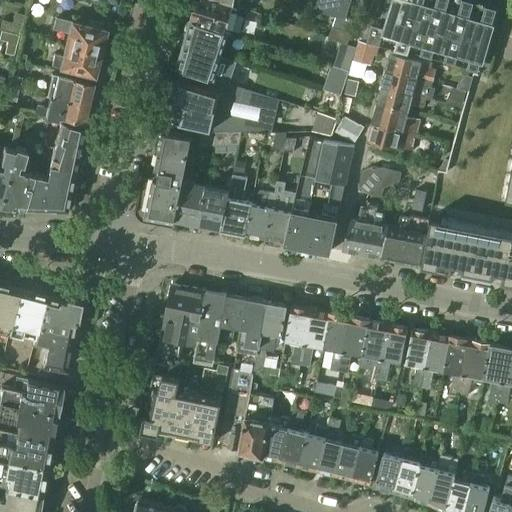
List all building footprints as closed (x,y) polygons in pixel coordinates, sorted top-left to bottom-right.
[(238,3),(228,0),(198,0),(193,3),(191,9),(194,13),(194,16),(227,27),(230,28),(240,31),(248,6),(238,3)] [(318,0),(317,4),(337,11),(348,14),(353,16),(356,17),(365,19),(370,0),(318,0)] [(380,45),(381,42),(410,51),(411,48),(434,55),(437,45),(449,49),(446,58),(457,61),(460,52),(472,55),(469,65),(480,68),(483,59),(494,22),(493,22),(498,7),(487,4),(483,19),(471,15),(475,0),(474,0),(463,0),(460,12),(447,9),(450,0),(393,0),(385,28),(372,24),(367,41),(380,45)] [(356,17),(353,16),(348,14),(337,11),(329,36),(348,42),(356,17)] [(69,31),(66,42),(101,51),(101,50),(104,48),(106,42),(104,39),(106,28),(57,16),(54,27),(69,31)] [(187,39),(224,52),(225,49),(224,48),(230,28),(227,27),(194,16),(192,18),(188,18),(187,26),(190,29),(187,39)] [(14,58),(19,38),(9,36),(5,56),(14,58)] [(224,52),(187,39),(184,51),(179,51),(178,59),(181,62),(181,64),(186,66),(217,75),(225,78),(232,80),(239,56),(232,54),(224,52)] [(365,63),(371,64),(377,44),(359,39),(354,59),(354,60),(365,63)] [(100,55),(101,51),(66,42),(63,54),(55,52),(52,63),(95,74),(97,64),(100,63),(102,57),(100,55)] [(340,47),(335,63),(350,68),(355,52),(340,47)] [(234,48),(232,54),(239,56),(244,58),(246,52),(234,48)] [(392,49),(387,66),(418,75),(433,79),(436,68),(431,66),(433,61),(392,49)] [(17,52),(16,59),(25,62),(27,54),(17,52)] [(351,72),(361,75),(365,63),(354,60),(351,72)] [(324,88),(341,94),(350,69),(332,63),(324,88)] [(182,80),(220,92),(221,90),(225,78),(217,75),(186,66),(182,80)] [(387,66),(383,83),(425,95),(433,97),(436,86),(432,85),(433,79),(418,75),(387,66)] [(54,96),(88,104),(90,96),(93,94),(95,89),(92,86),(93,83),(53,72),(47,95),(50,96),(51,95),(54,96)] [(19,88),(21,78),(13,76),(11,87),(19,88)] [(346,90),(356,93),(359,80),(349,77),(346,90)] [(225,78),(221,90),(220,92),(182,80),(176,78),(175,81),(179,81),(171,118),(178,119),(176,126),(192,128),(191,131),(204,131),(210,131),(210,130),(273,130),(281,97),(225,78)] [(378,100),(408,109),(410,102),(422,105),(425,95),(383,83),(378,100)] [(463,102),(467,89),(453,86),(446,101),(459,105),(463,102)] [(7,87),(4,100),(16,103),(19,89),(7,87)] [(89,112),(86,110),(88,104),(54,96),(51,95),(50,96),(48,105),(48,107),(37,104),(35,112),(46,115),(45,115),(58,119),(59,114),(84,120),(87,118),(89,112)] [(378,100),(373,119),(416,131),(419,118),(407,115),(408,109),(378,100)] [(336,129),(355,140),(365,124),(347,112),(336,129)] [(416,131),(373,119),(368,138),(398,147),(399,145),(411,148),(416,131)] [(61,120),(50,163),(74,167),(77,155),(81,156),(84,141),(80,140),(83,126),(61,120)] [(2,165),(0,164),(0,202),(15,150),(16,147),(20,127),(15,126),(10,149),(3,147),(0,158),(4,159),(2,165)] [(155,147),(161,148),(147,213),(176,219),(184,179),(194,134),(162,129),(158,133),(155,147)] [(288,137),(289,130),(278,130),(274,147),(285,150),(287,139),(288,137)] [(216,145),(219,131),(210,131),(204,131),(201,145),(216,145)] [(244,131),(219,131),(216,145),(241,145),(244,131)] [(294,206),(293,209),(287,234),(286,241),(332,250),(339,215),(323,212),(325,201),(342,204),(354,144),(310,135),(296,195),(312,198),(310,209),(294,206)] [(288,137),(287,139),(285,150),(293,152),(296,137),(288,137)] [(26,205),(35,172),(18,168),(19,162),(23,163),(26,150),(16,147),(15,150),(0,202),(1,202),(3,207),(11,208),(14,204),(26,205)] [(438,170),(446,172),(449,159),(446,158),(438,170)] [(245,172),(247,161),(237,159),(235,170),(245,172)] [(35,172),(26,205),(27,205),(67,207),(67,205),(72,206),(76,190),(70,188),(74,167),(50,163),(48,175),(35,172)] [(363,169),(360,184),(371,193),(376,194),(381,167),(373,165),(363,169)] [(383,166),(381,167),(376,194),(382,196),(385,186),(400,180),(402,171),(383,166)] [(247,233),(253,201),(254,199),(244,197),(248,176),(234,174),(231,189),(223,228),(247,233)] [(176,219),(199,223),(208,184),(184,179),(176,219)] [(231,189),(208,184),(199,223),(223,228),(231,189)] [(412,207),(423,210),(427,190),(417,188),(412,207)] [(257,202),(253,201),(247,233),(267,237),(274,205),(272,205),(275,193),(260,190),(257,202)] [(283,195),(275,193),(272,205),(274,205),(267,237),(286,241),(287,234),(293,209),(294,206),(296,197),(283,195)] [(351,217),(344,248),(364,252),(375,201),(369,200),(367,205),(362,204),(359,218),(351,217)] [(364,252),(383,255),(389,225),(383,223),(386,209),(380,207),(381,203),(375,201),(364,252)] [(398,226),(389,225),(383,255),(401,259),(409,216),(401,214),(398,226)] [(420,263),(426,232),(416,230),(419,218),(409,216),(401,259),(420,263)] [(511,235),(434,219),(425,264),(501,279),(511,281),(511,235)] [(0,330),(9,333),(20,287),(0,281),(0,330)] [(198,343),(203,319),(208,288),(173,282),(159,355),(171,358),(170,358),(180,360),(183,340),(198,343)] [(25,326),(38,329),(48,294),(20,287),(9,333),(22,336),(25,326)] [(216,356),(219,338),(227,292),(208,288),(203,319),(210,320),(207,336),(204,353),(216,356)] [(236,325),(242,326),(248,296),(227,292),(219,338),(233,341),(236,325)] [(60,297),(48,294),(38,329),(36,338),(47,341),(42,363),(65,368),(75,320),(78,321),(81,308),(79,299),(61,294),(60,297)] [(268,299),(248,296),(242,326),(238,350),(258,354),(260,346),(263,347),(266,331),(262,330),(268,299)] [(283,334),(289,303),(268,299),(262,330),(266,331),(263,347),(260,346),(258,354),(256,371),(279,375),(281,368),(265,365),(267,353),(266,348),(274,350),(277,333),(283,334)] [(292,361),(303,363),(313,308),(293,304),(286,338),(296,340),(292,361)] [(315,344),(326,346),(332,312),(313,308),(303,363),(311,364),(315,344)] [(332,311),(332,312),(326,346),(336,348),(332,369),(330,379),(338,381),(340,370),(341,370),(352,316),(352,315),(332,311)] [(353,352),(365,354),(371,319),(352,315),(352,316),(341,370),(349,372),(353,352)] [(370,376),(379,378),(390,323),(371,319),(365,354),(374,356),(370,376)] [(408,327),(390,323),(379,378),(388,380),(392,359),(402,361),(408,327)] [(414,385),(423,387),(434,332),(413,327),(406,362),(418,364),(414,385)] [(451,334),(451,335),(434,332),(423,387),(432,388),(436,368),(446,370),(453,334),(451,334)] [(461,394),(472,338),(453,334),(446,370),(456,372),(452,392),(461,394)] [(474,375),(484,377),(491,343),(491,342),(472,338),(461,394),(470,396),(474,375)] [(491,400),(500,401),(511,347),(491,343),(484,377),(495,379),(491,400)] [(511,346),(511,347),(500,401),(508,403),(511,383),(511,382),(511,346)] [(170,361),(169,365),(182,368),(184,362),(179,361),(180,360),(170,358),(170,361)] [(228,374),(230,365),(219,363),(217,371),(228,374)] [(181,377),(182,368),(169,365),(167,374),(156,372),(152,388),(155,388),(152,400),(154,400),(174,404),(178,386),(179,386),(181,377)] [(254,381),(256,371),(233,366),(219,443),(230,446),(241,449),(254,381)] [(0,400),(57,412),(59,401),(63,398),(65,390),(62,386),(62,385),(16,376),(13,387),(1,385),(0,391),(0,400)] [(259,382),(254,381),(241,449),(265,455),(272,422),(277,395),(257,391),(259,382)] [(327,382),(325,392),(334,394),(336,384),(327,382)] [(342,397),(345,386),(337,384),(334,395),(342,397)] [(169,429),(191,434),(200,392),(178,387),(179,386),(178,386),(174,404),(168,433),(169,433),(169,429)] [(200,392),(191,434),(214,439),(223,397),(200,392)] [(355,392),(353,399),(360,401),(362,393),(355,392)] [(406,394),(399,393),(397,403),(404,405),(406,394)] [(373,404),(387,407),(393,405),(394,400),(374,396),(373,404)] [(0,417),(19,421),(16,432),(52,439),(52,436),(55,435),(56,429),(54,426),(57,412),(0,400),(0,417)] [(154,400),(152,400),(149,413),(145,412),(142,428),(168,433),(174,404),(169,403),(154,400)] [(425,414),(427,402),(420,401),(417,412),(425,414)] [(455,421),(458,405),(448,403),(445,419),(455,421)] [(287,461),(300,465),(308,431),(301,429),(303,420),(305,411),(295,408),(292,417),(287,439),(282,460),(287,461)] [(265,455),(282,460),(287,439),(292,417),(282,415),(280,423),(272,422),(265,455)] [(411,415),(408,428),(414,429),(417,417),(411,415)] [(328,426),(318,470),(336,474),(340,456),(344,440),(336,438),(338,429),(341,419),(331,416),(328,426)] [(491,430),(494,419),(485,417),(482,428),(491,430)] [(315,433),(308,431),(300,465),(318,470),(328,426),(317,424),(315,433)] [(0,457),(46,466),(49,451),(52,449),(53,444),(51,441),(52,439),(16,432),(0,428),(0,457)] [(484,431),(481,442),(493,445),(495,434),(484,431)] [(351,442),(344,440),(340,456),(336,474),(353,479),(363,437),(353,434),(351,442)] [(379,450),(372,448),(375,439),(364,436),(363,437),(353,479),(371,483),(379,450)] [(394,491),(400,467),(405,447),(394,444),(391,454),(384,452),(381,465),(377,486),(394,491)] [(415,449),(405,447),(400,467),(394,491),(413,497),(418,474),(420,463),(421,461),(413,459),(415,449)] [(440,459),(429,503),(447,511),(456,476),(457,472),(456,472),(459,458),(442,454),(440,459)] [(424,501),(429,503),(440,459),(430,456),(427,465),(420,463),(418,474),(413,497),(424,501)] [(0,472),(8,475),(6,484),(41,492),(42,490),(45,488),(46,482),(44,480),(46,466),(0,457),(0,472)] [(456,476),(447,511),(449,511),(465,511),(475,472),(464,468),(461,477),(456,476)] [(485,474),(475,472),(465,511),(484,511),(489,496),(491,486),(482,483),(485,474)] [(507,511),(511,498),(511,496),(511,475),(508,474),(501,497),(494,494),(488,511),(507,511)] [(0,495),(0,511),(37,511),(38,508),(43,505),(44,498),(41,493),(41,492),(6,484),(5,491),(4,497),(0,495)] [(187,511),(185,506),(178,504),(175,506),(141,498),(140,499),(136,501),(135,508),(138,511),(137,511),(187,511)]
